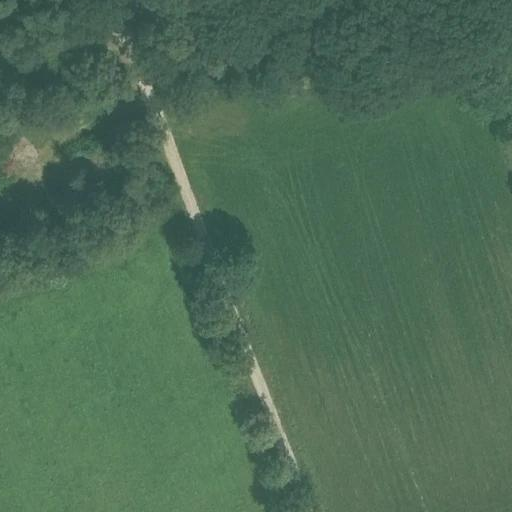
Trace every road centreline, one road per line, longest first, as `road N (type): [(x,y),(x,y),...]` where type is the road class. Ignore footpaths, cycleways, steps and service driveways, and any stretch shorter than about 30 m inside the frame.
road 1 (track): [(121,15),(309,511)]
road 2 (unclassified): [(0,55),(121,15)]
